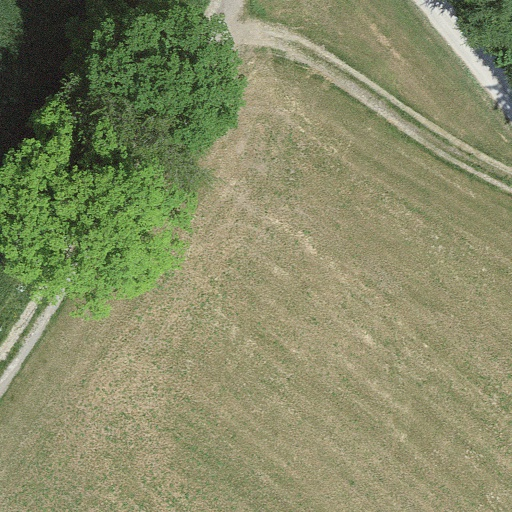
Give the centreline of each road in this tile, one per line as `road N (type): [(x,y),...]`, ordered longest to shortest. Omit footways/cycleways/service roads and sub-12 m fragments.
road 1 (track): [(0,377),(224,0)]
road 2 (track): [(511,181),(472,165),(329,65),(264,34),(230,0)]
road 3 (track): [(511,95),(432,0)]
